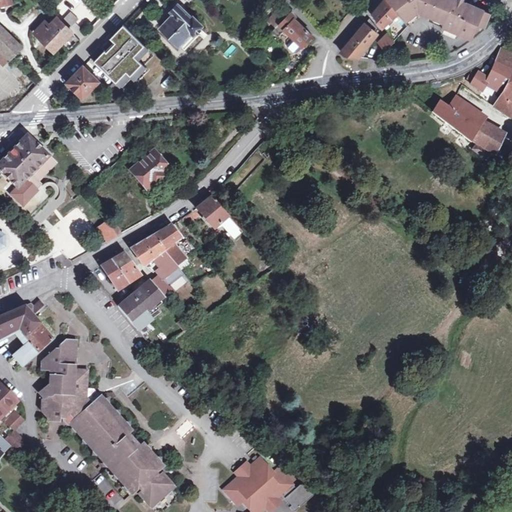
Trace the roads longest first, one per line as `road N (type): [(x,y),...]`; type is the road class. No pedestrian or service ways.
road 1 (unclassified): [(64,277),(202,190),(302,91)]
road 2 (secondary): [(302,91),(15,121)]
road 3 (secondary): [(302,91),(454,64),(511,21)]
road 4 (residential): [(64,277),(213,440)]
road 5 (residential): [(0,364),(26,390),(32,438),(108,511)]
road 6 (unclassified): [(132,0),(15,121)]
